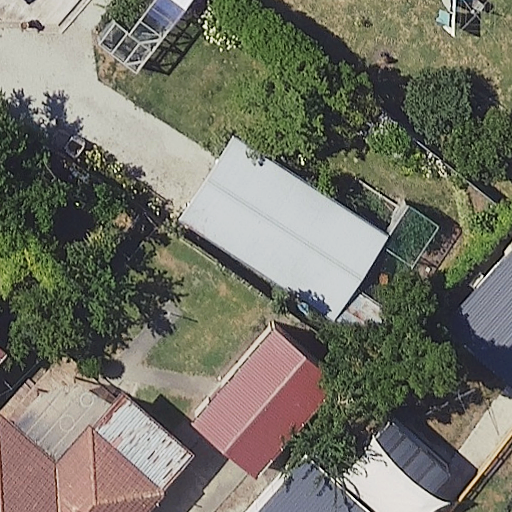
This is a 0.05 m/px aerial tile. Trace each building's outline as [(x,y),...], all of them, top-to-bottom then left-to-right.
[(0,0),(0,5),(7,11),(16,0),(0,0)] [(249,134),(193,218),(349,322),(405,238),(249,134)] [(350,384),(288,330),(207,422),(268,476),(350,384)] [(0,380),(23,354),(0,333),(0,380)] [(0,511),(160,511),(180,490),(104,426),(73,462),(8,406),(0,415),(0,511)]
